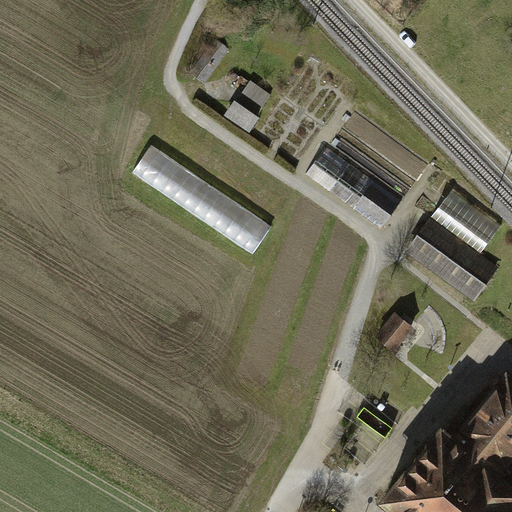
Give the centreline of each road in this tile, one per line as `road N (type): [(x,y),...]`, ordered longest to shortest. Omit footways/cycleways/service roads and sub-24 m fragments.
road 1 (residential): [(283,511),(309,464),(381,242)]
road 2 (residential): [(354,0),(511,162)]
